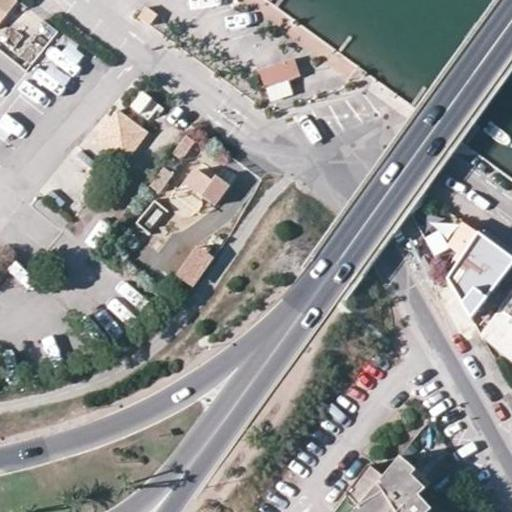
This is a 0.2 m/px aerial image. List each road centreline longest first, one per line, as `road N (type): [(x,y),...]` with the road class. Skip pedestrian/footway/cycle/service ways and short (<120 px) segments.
road 1 (primary): [(262,364),(511,23)]
road 2 (residential): [(511,470),(336,169)]
road 3 (primary): [(262,364),(210,374),(78,441),(0,460)]
road 4 (residential): [(511,208),(416,137),(376,141),(336,169)]
road 5 (primary): [(159,505),(262,364)]
